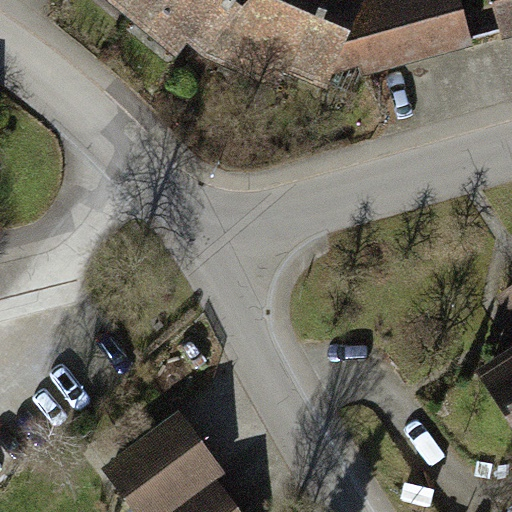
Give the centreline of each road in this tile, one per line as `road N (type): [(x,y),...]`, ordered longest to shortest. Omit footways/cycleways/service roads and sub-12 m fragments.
road 1 (residential): [(211,258),(327,205),(511,150)]
road 2 (residential): [(0,48),(133,157),(211,258)]
road 3 (residential): [(211,258),(291,421),(348,511)]
